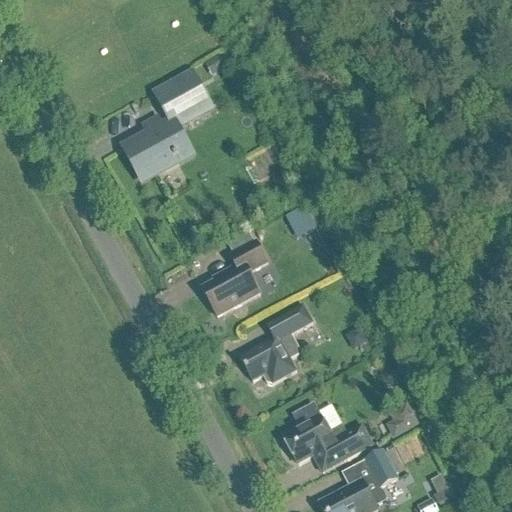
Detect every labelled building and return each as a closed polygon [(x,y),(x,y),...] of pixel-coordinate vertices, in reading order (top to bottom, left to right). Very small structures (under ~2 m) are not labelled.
[(164,127),(159,120),(142,129),(146,137),(121,151),(143,191),(197,162),(175,121),(164,127)] [(291,231),(315,231),(305,212),(286,222),(291,231)] [(215,286),(202,293),(217,321),(260,298),(249,277),(268,267),(256,245),(230,260),(236,271),(213,283),(215,286)] [(274,343),(240,362),(253,386),(263,381),(267,388),(272,389),(297,376),(291,364),(302,358),(292,339),(313,328),(304,310),(267,330),(274,343)] [(420,430),(408,407),(389,417),(394,425),(386,429),(394,444),(420,430)] [(331,436),(316,408),(297,419),(303,430),(282,442),(298,471),(313,462),(323,479),(375,451),(363,429),(347,438),(342,430),(331,436)] [(419,469),(449,455),(436,429),(407,443),(419,469)] [(383,455),(365,465),(339,478),(347,492),(362,484),(376,511),(385,507),(378,494),(398,483),(383,455)] [(454,490),(465,487),(459,463),(447,466),(454,490)] [(362,484),(347,492),(319,507),(321,511),(376,511),(362,484)]
